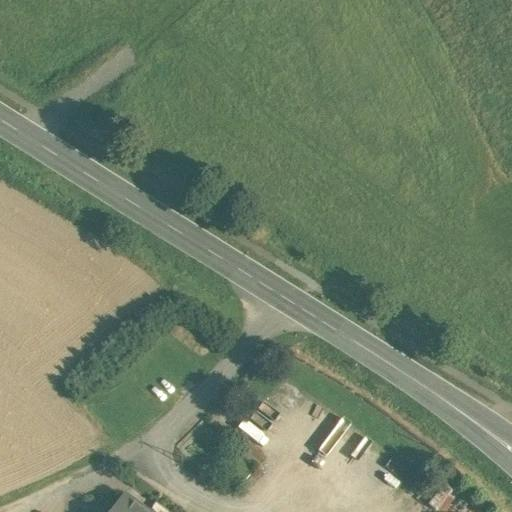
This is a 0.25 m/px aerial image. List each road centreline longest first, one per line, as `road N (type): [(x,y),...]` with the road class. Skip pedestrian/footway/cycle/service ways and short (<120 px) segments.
road 1 (secondary): [(511,451),(434,393),(0,119)]
road 2 (track): [(124,456),(10,511)]
